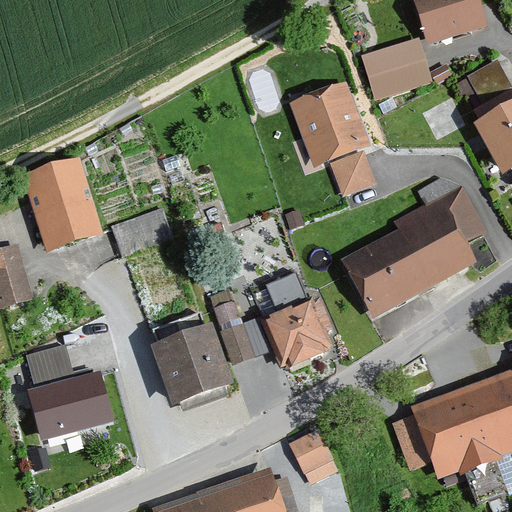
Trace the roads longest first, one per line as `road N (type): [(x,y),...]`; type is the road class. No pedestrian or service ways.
road 1 (tertiary): [(95,511),(176,479),(511,277)]
road 2 (track): [(0,169),(325,0)]
road 3 (unknown): [(31,272),(79,280),(115,315),(176,479)]
